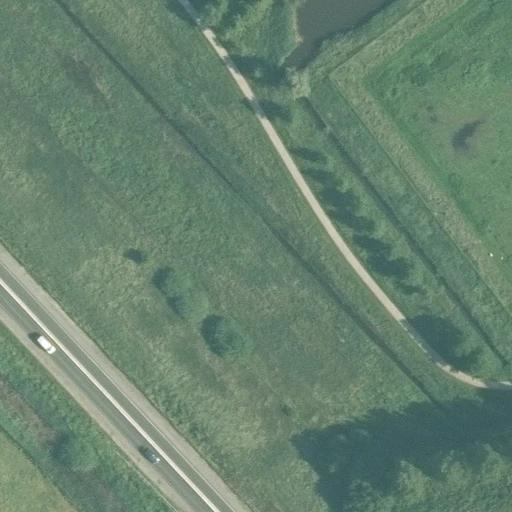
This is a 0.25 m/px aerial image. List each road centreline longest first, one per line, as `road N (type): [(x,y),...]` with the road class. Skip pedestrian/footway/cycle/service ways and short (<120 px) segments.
road 1 (trunk): [(225,511),(0,272)]
road 2 (trunk): [(0,295),(203,511)]
